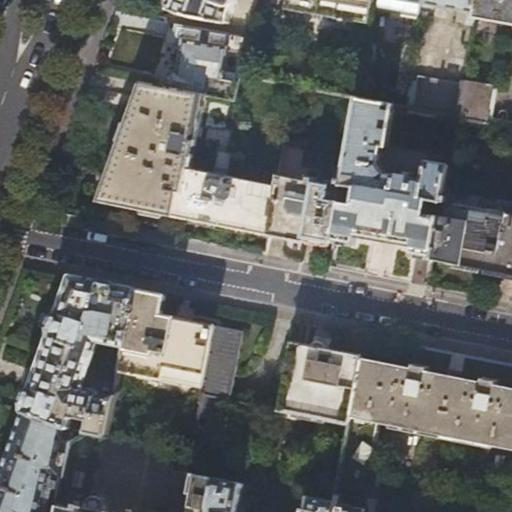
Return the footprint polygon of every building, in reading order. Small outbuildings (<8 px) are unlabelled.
[(236,0),(171,0),(169,8),(186,14),(228,22),(236,0)] [(290,0),(289,7),(334,15),(373,22),(375,9),(376,0),(290,0)] [(376,0),(375,9),(420,16),(423,5),(470,13),(468,25),(474,26),(475,19),(478,0),(376,0)] [(511,0),(478,0),(475,19),(511,25),(511,0)] [(450,16),(449,22),(463,24),(465,19),(450,16)] [(235,99),(237,82),(223,79),(224,74),(225,75),(226,70),(225,70),(228,49),(237,50),(236,55),(242,56),(242,55),(245,35),(186,25),(176,23),(174,38),(184,39),(182,52),(179,70),(173,70),(170,72),(169,83),(171,86),(207,93),(235,99)] [(242,56),(240,67),(247,68),(249,56),(242,55),(242,56)] [(383,70),(362,85),(360,98),(373,100),(394,84),(383,70)] [(363,81),(364,75),(351,73),(350,79),(363,81)] [(458,116),(464,83),(419,76),(413,108),(437,112),(458,116)] [(192,167),(207,93),(171,86),(144,81),(131,119),(110,177),(102,200),(151,210),(236,227),(269,233),(277,184),(192,167)] [(496,87),(464,81),(464,83),(458,116),(458,119),(489,124),(496,87)] [(373,100),(360,98),(346,178),(344,185),(357,187),(355,197),(343,195),(335,242),(356,245),(358,236),(386,241),(412,246),(411,255),(433,260),(440,217),(427,214),(429,200),(443,203),(443,202),(444,196),(450,164),(429,160),(425,179),(413,177),(414,172),(408,171),(407,176),(388,172),(380,163),(383,145),(388,146),(395,104),(373,100)] [(437,112),(413,108),(409,107),(408,112),(436,118),(437,112)] [(344,185),(346,178),(342,177),(341,182),(330,180),(329,184),(319,182),(320,178),(309,175),(308,180),(279,173),(277,184),(269,233),(271,234),(272,232),(302,238),(330,244),(331,241),(335,242),(343,195),(344,185)] [(440,217),(433,260),(480,268),(511,274),(511,213),(456,204),(453,218),(441,216),(440,217)] [(108,436),(121,371),(137,289),(72,277),(48,345),(25,412),(65,426),(71,428),(74,416),(91,419),(89,432),(102,435),(108,436)] [(137,289),(121,371),(202,388),(200,394),(204,395),(229,400),(242,332),(199,323),(163,316),(167,295),(137,289)] [(330,350),(292,342),(279,409),(295,412),(296,408),(327,414),(326,418),(350,423),(363,360),(363,356),(330,350)] [(334,501),(332,511),(362,511),(367,491),(369,491),(378,445),(356,440),(359,425),(376,418),(511,445),(511,389),(452,378),(363,360),(350,423),(334,501)] [(65,476),(72,441),(63,438),(65,426),(25,412),(0,482),(0,511),(58,511),(63,488),(51,485),(53,473),(65,476)] [(89,495),(102,435),(89,432),(78,430),(75,429),(72,441),(65,476),(63,488),(58,511),(137,511),(138,510),(133,509),(132,511),(119,511),(108,510),(109,506),(106,505),(106,503),(106,501),(105,499),(104,498),(103,497),(101,496),(100,496),(98,495),(97,495),(95,496),(93,496),(89,495)] [(107,474),(104,488),(126,493),(129,478),(107,474)] [(162,511),(138,508),(138,510),(137,511),(211,511),(218,479),(194,474),(190,493),(195,494),(191,511),(170,511),(168,511),(167,511),(162,511)] [(159,478),(154,505),(166,507),(172,481),(159,478)] [(218,479),(211,511),(332,511),(334,501),(308,497),(306,509),(303,508),(302,511),(239,511),(244,484),(218,479)]
